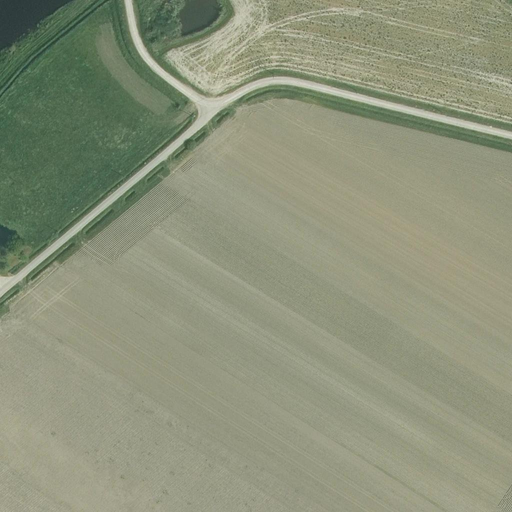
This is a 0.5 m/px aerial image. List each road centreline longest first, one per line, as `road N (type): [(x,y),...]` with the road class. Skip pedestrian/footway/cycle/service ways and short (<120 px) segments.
road 1 (unclassified): [(213,109),(279,79),(511,135)]
road 2 (unclassified): [(213,109),(0,292)]
road 3 (unclassified): [(213,109),(148,60),(128,0)]
